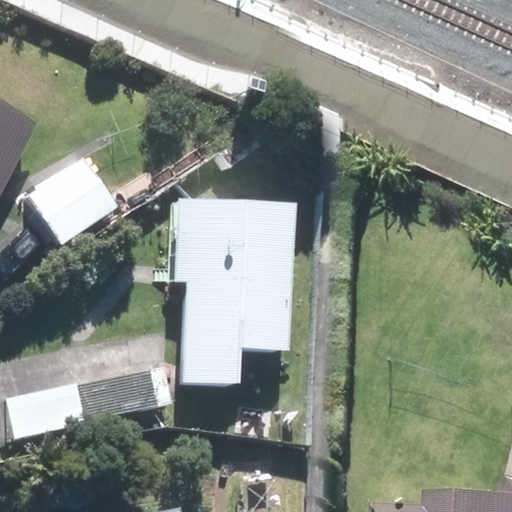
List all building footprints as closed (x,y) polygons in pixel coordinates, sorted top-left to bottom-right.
[(0,195),(35,125),(0,107),(0,195)] [(109,202),(80,160),(23,199),(52,241),(109,202)] [(286,211),(170,204),(161,352),(159,389),(275,395),(286,211)] [(2,404),(9,438),(157,408),(151,374),(2,404)] [(511,511),(511,497),(386,495),(385,511),(511,511)]
